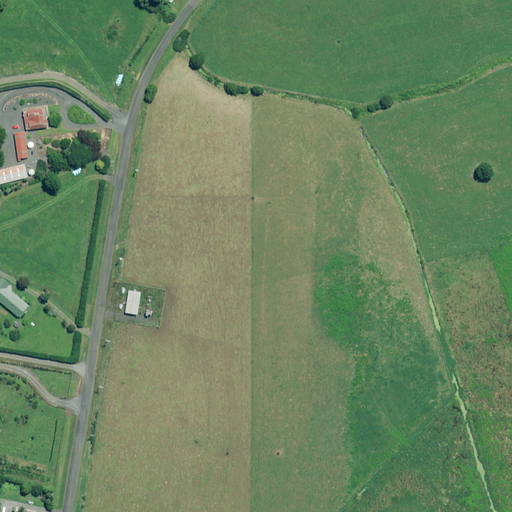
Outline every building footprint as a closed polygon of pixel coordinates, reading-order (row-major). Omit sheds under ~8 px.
[(27,112),(31,131),(53,127),(50,108),(27,112)] [(20,138),(23,163),(33,162),(29,136),(20,138)] [(28,167),(0,172),(0,178),(1,186),(31,180),(28,167)] [(2,278),(0,279),(0,301),(18,317),(28,306),(6,288),(10,284),(2,278)] [(129,290),(126,313),(136,314),(140,292),(129,290)]
